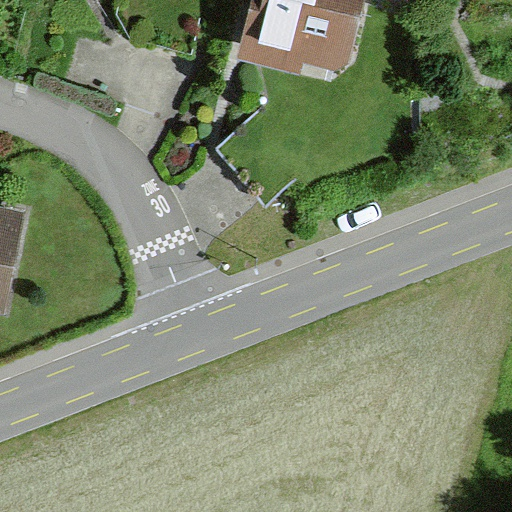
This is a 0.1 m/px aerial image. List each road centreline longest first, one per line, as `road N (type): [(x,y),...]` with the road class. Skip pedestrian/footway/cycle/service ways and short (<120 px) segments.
road 1 (tertiary): [(194,339),(511,216)]
road 2 (residential): [(194,339),(156,239),(109,157),(0,110)]
road 3 (tertiary): [(0,414),(194,339)]
